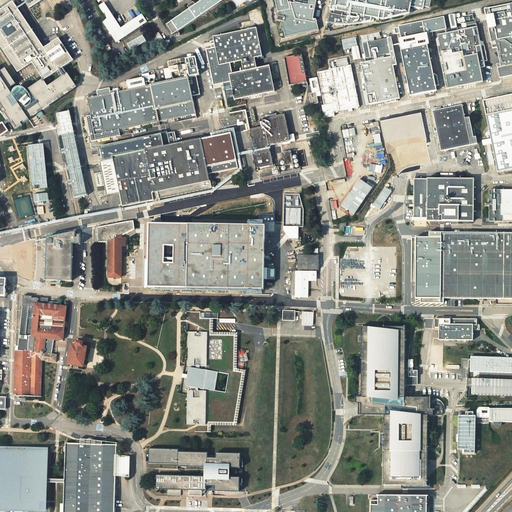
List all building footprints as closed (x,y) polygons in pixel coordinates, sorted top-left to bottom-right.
[(40,42),(14,1),(16,0),(0,0),(0,7),(2,10),(0,10),(0,45),(18,73),(30,65),(37,69),(44,80),(59,70),(63,68),(74,61),(59,38),(47,46),(40,42)] [(201,0),(196,4),(194,2),(188,6),(189,8),(166,24),(173,34),(223,0),(222,0),(232,0),(237,7),(247,0),(201,0)] [(274,0),(278,12),(279,12),(280,16),(278,16),(277,21),(281,21),(285,38),(319,30),(317,19),(314,19),(317,0),(274,0)] [(411,0),(412,0),(410,0),(331,0),(330,10),(334,10),(333,14),(329,13),(327,23),(327,26),(330,26),(331,24),(346,25),(361,24),(371,21),(372,17),(378,19),(378,20),(379,20),(379,19),(383,20),(409,14),(411,7),(423,9),(424,7),(429,8),(430,0),(411,0)] [(122,27),(104,2),(98,6),(107,19),(104,22),(112,34),(122,27)] [(511,3),(484,9),(485,14),(492,49),(497,48),(500,63),(501,66),(497,67),(500,77),(511,74),(511,3)] [(129,22),(112,34),(117,41),(147,21),(142,13),(129,22)] [(444,17),(398,26),(403,50),(401,50),(410,96),(436,91),(427,45),(429,45),(427,37),(433,36),(432,32),(446,29),(444,17)] [(437,38),(436,40),(446,89),(483,82),(480,68),(485,67),(484,62),(487,61),(484,45),(481,46),(477,27),(438,35),(438,38),(437,38)] [(256,28),(213,36),(214,40),(210,41),(211,48),(206,49),(213,85),(223,83),(226,98),(234,97),(234,100),(250,97),(250,99),(263,97),(262,94),(275,91),(269,65),(257,68),(255,58),(263,56),(256,28)] [(142,32),(126,42),(130,48),(146,39),(142,32)] [(157,32),(150,36),(156,44),(162,40),(157,32)] [(379,32),(361,36),(365,58),(364,58),(365,62),(360,63),(369,105),(386,101),(396,99),(397,99),(400,99),(393,66),(397,65),(391,37),(375,41),(374,37),(380,36),(379,32)] [(356,37),(342,40),(344,49),(351,47),(354,60),(360,58),(356,37)] [(301,55),(284,58),(289,85),(290,85),(290,89),(307,86),(307,82),(306,82),(301,55)] [(195,58),(186,60),(189,77),(199,75),(195,58)] [(186,65),(169,68),(170,74),(179,72),(180,79),(189,77),(186,65)] [(351,65),(317,72),(324,105),(321,106),(324,118),(335,116),(334,112),(359,107),(351,65)] [(142,79),(146,78),(147,82),(151,82),(150,73),(142,74),(142,79)] [(91,116),(86,117),(92,142),(121,136),(120,130),(178,118),(179,122),(191,119),(190,115),(196,114),(192,96),(200,95),(196,76),(189,78),(189,77),(180,79),(87,98),(91,116)] [(220,92),(213,94),(214,101),(221,100),(220,92)] [(316,92),(309,94),(311,105),(318,103),(316,92)] [(511,95),(483,101),(498,173),(511,169),(511,95)] [(463,106),(433,112),(441,152),(478,144),(476,137),(474,138),(470,118),(465,119),(463,106)] [(430,141),(424,109),(395,115),(396,119),(384,121),(390,151),(397,149),(401,172),(420,168),(420,165),(431,163),(426,142),(430,141)] [(58,133),(59,136),(62,136),(65,149),(62,150),(62,154),(66,153),(69,167),(67,167),(67,171),(69,170),(72,180),(68,181),(69,185),(72,184),(75,198),(88,195),(73,124),(70,111),(57,114),(60,127),(61,132),(58,133)] [(250,129),(258,168),(272,165),(268,145),(290,140),(289,135),(285,114),(283,114),(279,115),(277,115),(266,118),(263,119),(265,126),(255,128),(250,129)] [(347,181),(336,184),(337,188),(331,190),(333,200),(326,201),(328,213),(336,212),(336,213),(356,209),(358,218),(379,215),(388,206),(394,205),(393,202),(394,202),(378,122),(345,129),(356,184),(348,186),(347,181)] [(0,136),(8,131),(3,123),(0,124),(0,136)] [(208,128),(190,132),(191,140),(209,136),(208,128)] [(168,133),(100,146),(103,161),(100,162),(107,194),(119,192),(122,206),(153,200),(154,203),(160,202),(160,199),(211,188),(210,181),(209,181),(208,174),(238,168),(231,133),(170,145),(170,143),(168,134),(168,133)] [(44,144),(28,145),(32,185),(40,185),(40,188),(48,188),(44,144)] [(22,146),(7,147),(11,187),(18,186),(19,189),(26,189),(22,146)] [(472,159),(470,149),(460,151),(462,161),(466,160),(472,159)] [(291,151),(283,152),(286,165),(292,164),(291,161),(293,161),(291,151)] [(278,167),(259,171),(260,178),(279,174),(278,167)] [(475,177),(415,177),(415,206),(420,206),(420,219),(428,219),(428,220),(475,220),(475,177)] [(490,220),(511,219),(511,188),(490,188),(490,220)] [(30,196),(19,198),(24,219),(33,217),(34,217),(33,214),(31,204),(30,196)] [(38,203),(31,204),(33,214),(40,213),(38,203)] [(134,229),(133,221),(97,227),(98,242),(109,242),(108,277),(122,277),(122,246),(125,246),(125,238),(122,238),(122,235),(134,229)] [(511,231),(428,231),(428,235),(415,235),(415,297),(421,297),(421,301),(444,301),(444,296),(511,296),(511,231)] [(47,238),(46,280),(72,281),(72,276),(75,276),(76,243),(81,243),(81,235),(78,235),(78,238),(76,238),(76,232),(47,238)] [(34,266),(35,240),(0,247),(0,270),(30,271),(30,265),(34,266)] [(397,247),(344,247),(344,298),(367,298),(374,298),(380,298),(397,298),(397,247)] [(318,256),(298,256),(298,270),(318,270),(318,256)] [(271,271),(271,298),(284,298),(284,282),(285,282),(286,259),(275,259),(275,261),(267,261),(267,263),(267,268),(267,271),(270,271),(271,271)] [(267,271),(257,271),(257,297),(269,297),(270,271),(267,271)] [(308,272),(295,272),(295,297),(308,297),(308,279),(308,272)] [(35,297),(24,296),(18,350),(16,350),(14,395),(26,396),(26,399),(33,399),(33,396),(40,396),(42,360),(56,362),(57,355),(44,353),(44,348),(41,348),(43,338),(45,338),(56,340),(63,339),(67,307),(61,307),(61,303),(53,303),(53,306),(48,305),(48,298),(38,297),(38,299),(35,299),(35,297)] [(294,311),(283,311),(283,320),(294,320),(294,311)] [(313,311),(302,311),(302,322),(314,322),(313,311)] [(478,317),(436,317),(436,325),(440,325),(440,338),(474,338),(474,328),(481,328),(481,322),(478,322),(478,317)] [(189,319),(185,319),(185,334),(188,334),(188,333),(199,333),(199,319),(189,319)] [(406,327),(362,327),(363,398),(357,398),(357,404),(364,405),(364,416),(386,416),(386,486),(429,486),(429,416),(443,416),(444,413),(445,411),(443,405),(439,401),(440,399),(436,398),(406,398),(406,382),(406,368),(406,327)] [(199,333),(188,333),(188,334),(187,359),(185,359),(179,394),(187,395),(186,424),(205,425),(205,422),(233,422),(242,373),(233,372),(234,336),(207,336),(207,333),(199,333)] [(76,345),(71,345),(68,364),(83,367),(87,347),(82,347),(83,342),(77,341),(76,345)] [(419,368),(406,368),(406,382),(419,383),(419,368)] [(511,379),(471,378),(471,394),(511,396),(511,379)] [(492,422),(492,427),(499,427),(499,422),(511,422),(511,408),(488,409),(488,422),(492,422)] [(475,416),(458,416),(458,450),(475,450),(475,416)] [(117,445),(66,443),(64,504),(63,511),(114,511),(116,475),(129,475),(129,457),(116,457),(117,445)] [(6,447),(0,447),(0,508),(45,510),(47,449),(6,447)] [(178,449),(149,448),(149,462),(178,463),(178,466),(207,467),(207,468),(205,468),(204,470),(204,471),(204,473),(205,475),(206,475),(206,476),(157,475),(156,489),(206,490),(206,485),(215,486),(215,491),(239,492),(240,477),(230,477),(230,467),(240,468),(241,453),(216,453),(216,458),(207,458),(207,452),(178,452),(178,449)] [(248,456),(248,488),(256,489),(256,463),(271,462),(271,456),(248,456)] [(426,511),(426,494),(377,494),(377,499),(370,499),(369,511),(426,511)]
